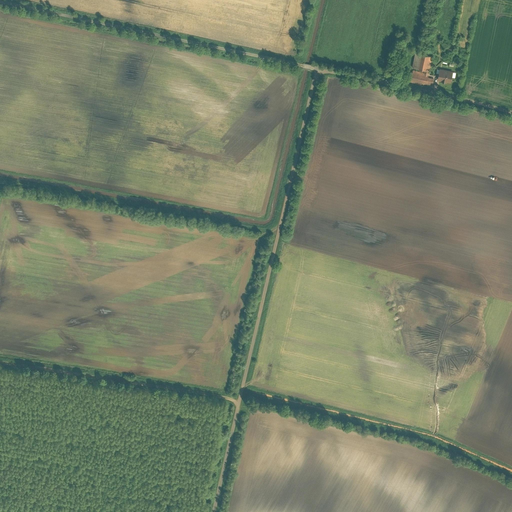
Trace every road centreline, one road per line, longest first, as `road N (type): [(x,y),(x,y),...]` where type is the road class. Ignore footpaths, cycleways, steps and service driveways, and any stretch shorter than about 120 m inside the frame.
road 1 (unclassified): [(209,511),(317,68)]
road 2 (unclassified): [(317,68),(0,0)]
road 3 (track): [(235,402),(0,361)]
road 4 (unclassified): [(511,113),(317,68)]
